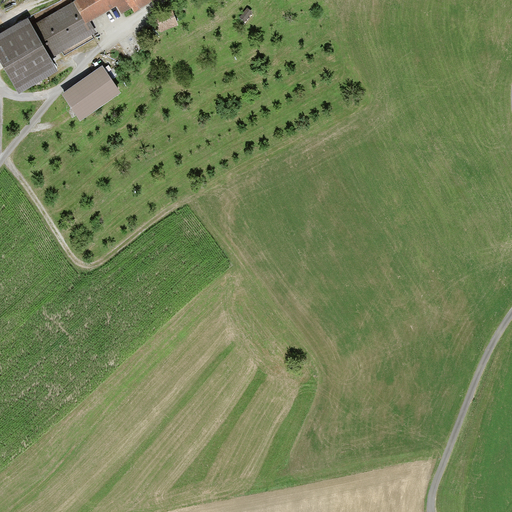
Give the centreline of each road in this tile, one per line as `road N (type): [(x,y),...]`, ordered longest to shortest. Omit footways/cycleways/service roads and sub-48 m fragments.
road 1 (track): [(1,156),(80,265),(97,266),(166,210),(206,192)]
road 2 (track): [(1,156),(100,47),(165,0)]
road 3 (track): [(429,511),(478,370),(511,313)]
